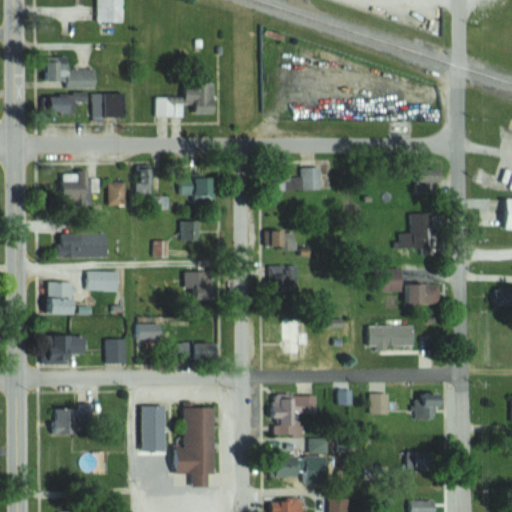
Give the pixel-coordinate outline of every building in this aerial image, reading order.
[(126,21),(126,0),(98,0),(99,21),(126,21)] [(46,56),(46,81),(68,81),(68,87),(97,87),(97,68),(70,68),(70,56),(46,56)] [(155,96),(156,116),(189,115),(189,113),(217,113),(217,82),(184,82),(185,95),(155,96)] [(92,116),(129,116),(129,93),(43,93),(43,116),(79,116),(79,105),(92,105),(92,116)] [(321,188),(321,167),(301,167),(301,178),(294,178),(294,188),(321,188)] [(63,177),(63,204),(92,204),(92,181),(78,181),(78,177),(63,177)] [(179,177),(179,201),(216,201),(216,177),(179,177)] [(127,180),(109,180),(109,205),(127,205),(127,180)] [(153,183),(136,183),(136,198),(150,198),(150,209),(170,209),(170,195),(153,195),(153,183)] [(433,211),(409,212),(410,233),(403,233),(404,247),(420,246),(420,251),(435,250),(433,211)] [(177,241),(197,241),(197,220),(177,220),(177,241)] [(298,249),(298,230),(273,230),(273,249),(298,249)] [(59,233),(59,257),(109,257),(109,233),(59,233)] [(442,284),(402,283),(402,268),(388,268),(388,291),(405,291),(405,306),(441,307),(442,284)] [(86,290),(119,290),(119,271),(86,271),(86,290)] [(48,313),(76,313),(76,282),(48,282),(48,313)] [(511,286),(493,287),(493,307),(511,307),(511,286)] [(311,343),(311,319),(284,319),(284,355),(305,355),(305,343),(311,343)] [(164,322),(136,322),(136,339),(164,339),(164,322)] [(33,335),(33,363),(73,363),(73,354),(87,354),(87,335),(33,335)] [(421,335),(382,335),(382,358),(421,358),(421,335)] [(127,338),(106,338),(106,363),(127,363),(127,338)] [(177,343),(177,361),(221,361),(221,343),(177,343)] [(335,404),(348,405),(349,391),(336,390),(335,404)] [(391,394),(371,394),(371,414),(391,414),(391,394)] [(319,395),(273,395),(273,436),(305,436),(305,424),(319,424),(319,395)] [(54,405),(53,436),(91,437),(91,406),(54,405)] [(142,406),(142,450),(167,450),(167,406),(142,406)] [(218,407),(186,407),(185,430),(175,430),(174,459),(164,459),(164,473),(196,473),(196,486),(209,486),(209,474),(216,474),(218,407)] [(405,452),(405,471),(438,471),(438,452),(405,452)] [(436,511),(437,501),(409,501),(408,511),(436,511)]
